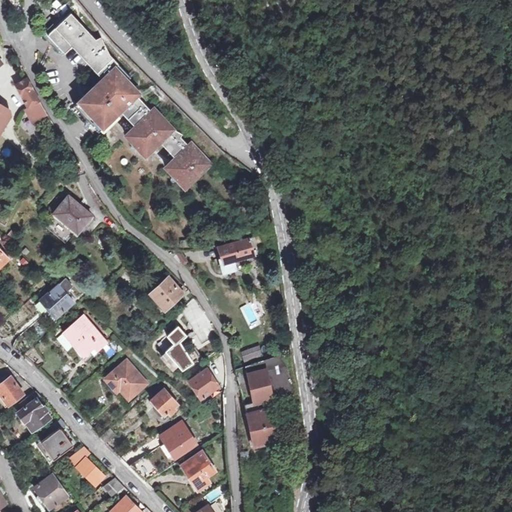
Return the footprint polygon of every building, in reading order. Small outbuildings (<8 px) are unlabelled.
[(183,171),(179,175),(174,180),(183,190),(209,167),(191,146),(188,149),(180,141),(182,137),(170,129),(154,111),(150,114),(124,84),(129,79),(109,57),(110,56),(109,54),(103,45),(99,46),(71,15),(47,37),(54,44),(57,41),(66,50),(70,46),(80,57),(90,67),(105,79),(107,82),(102,87),(99,83),(70,110),(97,139),(102,134),(96,134),(97,133),(116,116),(120,113),(123,117),(134,129),(127,135),(133,139),(141,141),(144,142),(151,143),(155,143),(159,143),(163,143),(171,151),(168,154),(183,171)] [(40,101),(28,79),(14,87),(28,110),(30,108),(38,120),(47,115),(40,101)] [(8,109),(0,104),(0,133),(9,116),(8,109)] [(116,122),(116,116),(97,133),(96,134),(102,134),(116,122)] [(216,122),(231,139),(237,134),(223,116),(216,122)] [(174,180),(179,175),(169,165),(164,170),(174,180)] [(93,214),(70,195),(55,212),(78,231),(93,214)] [(15,240),(19,235),(13,230),(9,236),(15,241),(15,240)] [(15,240),(15,241),(41,264),(46,259),(19,235),(15,240)] [(249,258),(246,241),(214,248),(216,260),(214,261),(218,275),(231,272),(229,263),(249,258)] [(0,267),(9,260),(0,250),(0,267)] [(119,280),(127,287),(131,283),(123,276),(119,280)] [(73,286),(66,279),(41,301),(57,318),(75,302),(66,292),(73,286)] [(183,296),(168,279),(150,295),(165,312),(183,296)] [(180,308),(202,345),(217,336),(195,299),(180,308)] [(247,325),(257,320),(250,303),(240,307),(247,325)] [(105,342),(83,318),(65,333),(84,353),(94,344),(98,348),(105,342)] [(149,324),(155,332),(162,326),(157,319),(149,324)] [(7,325),(0,331),(0,338),(3,341),(13,331),(7,325)] [(185,335),(179,328),(163,340),(184,371),(201,358),(195,351),(187,357),(176,342),(185,335)] [(240,351),(244,362),(262,356),(259,345),(240,351)] [(39,349),(27,360),(34,367),(46,357),(39,349)] [(256,405),(295,397),(286,357),(245,366),(253,405),(244,407),(253,449),(277,444),(270,411),(258,413),(256,405)] [(145,384),(126,363),(101,384),(112,396),(116,392),(128,405),(138,397),(135,393),(145,384)] [(218,387),(206,369),(188,381),(200,399),(218,387)] [(0,394),(9,407),(23,396),(9,377),(4,381),(3,379),(0,381),(0,394)] [(178,406),(164,391),(150,403),(164,418),(168,415),(170,417),(176,411),(174,409),(178,406)] [(36,392),(19,405),(23,411),(20,413),(34,431),(53,416),(45,407),(43,408),(37,401),(40,398),(36,392)] [(0,394),(0,400),(6,409),(9,407),(0,394)] [(301,425),(296,399),(288,400),(292,427),(301,425)] [(39,446),(46,456),(51,452),(56,459),(75,445),(63,428),(68,425),(62,418),(51,426),(56,433),(39,446)] [(197,444),(182,423),(159,438),(165,446),(168,444),(177,458),(197,444)] [(117,437),(110,429),(101,438),(107,445),(117,437)] [(71,457),(79,466),(87,459),(93,453),(87,446),(71,457)] [(140,458),(134,451),(122,461),(129,468),(140,458)] [(51,463),(56,459),(51,452),(46,456),(51,463)] [(196,486),(205,480),(217,472),(203,452),(182,466),(195,484),(196,486)] [(105,477),(87,459),(79,466),(97,484),(100,482),(105,477)] [(100,482),(105,486),(117,478),(111,472),(105,477),(100,482)] [(70,497),(54,475),(36,488),(42,495),(38,498),(42,504),(46,501),(52,509),(70,497)] [(126,487),(117,478),(105,486),(113,497),(126,487)] [(210,487),(205,480),(196,486),(195,484),(192,486),(198,495),(210,487)] [(216,487),(204,497),(208,502),(221,492),(216,487)] [(150,511),(148,510),(145,511),(141,511),(128,498),(112,511),(150,511)]
